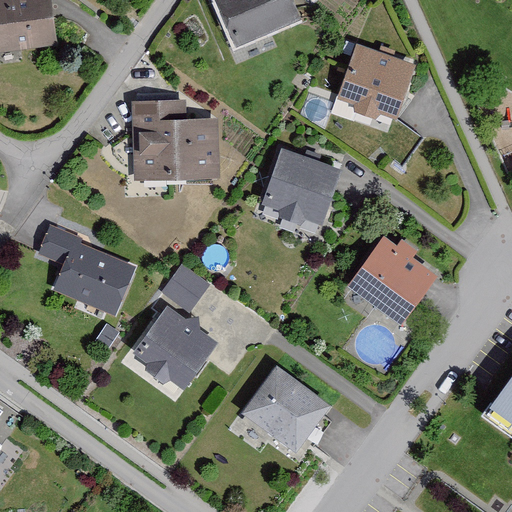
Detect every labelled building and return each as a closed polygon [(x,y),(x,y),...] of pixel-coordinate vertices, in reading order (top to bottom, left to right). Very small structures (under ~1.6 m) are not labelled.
[(0,0),(0,57),(55,50),(48,0),(0,0)] [(300,22),(290,0),(213,0),(234,50),(300,22)] [(394,120),(414,68),(355,46),(335,98),(353,105),(351,111),(375,120),(378,114),(394,120)] [(182,121),(181,101),(131,103),(134,180),(163,179),(163,186),(219,184),(216,120),(182,121)] [(319,227),(339,169),(281,149),(261,206),(282,213),(281,219),(301,226),(302,221),(319,227)] [(84,242),(48,230),(38,259),(61,268),(52,295),(118,318),(135,269),(81,250),(84,242)] [(396,247),(382,237),(347,288),(402,326),(436,276),(412,260),(416,253),(399,242),(396,247)] [(162,294),(189,314),(209,287),(182,268),(162,294)] [(181,393),(215,345),(197,332),(197,321),(185,324),(164,310),(130,358),(147,369),(145,373),(163,385),(165,382),(181,393)] [(330,409),(277,369),(241,417),(295,457),(330,409)] [(511,371),(487,406),(511,424),(511,371)]
